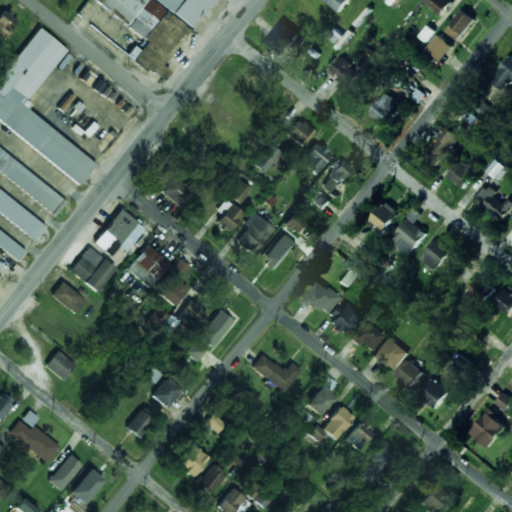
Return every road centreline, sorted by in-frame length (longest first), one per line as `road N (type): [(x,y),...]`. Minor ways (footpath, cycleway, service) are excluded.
road 1 (residential): [(111,511),(511,16)]
road 2 (residential): [(511,503),(115,180)]
road 3 (tertiary): [(0,322),(260,0)]
road 4 (residential): [(511,264),(231,37)]
road 5 (residential): [(186,511),(0,359)]
road 6 (residential): [(381,511),(511,351)]
road 7 (residential): [(169,113),(28,0)]
